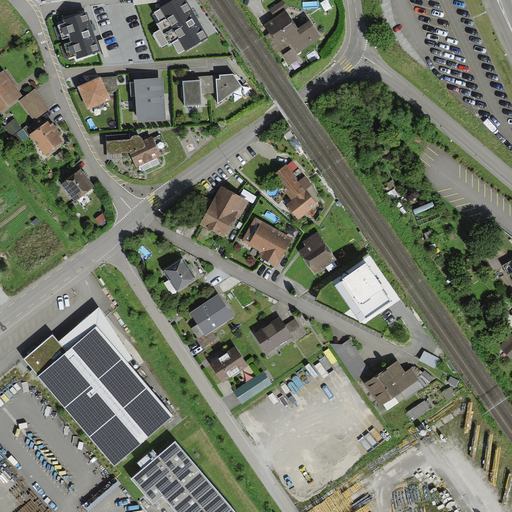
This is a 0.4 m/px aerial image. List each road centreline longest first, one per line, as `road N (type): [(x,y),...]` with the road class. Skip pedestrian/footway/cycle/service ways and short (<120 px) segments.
road 1 (residential): [(287,511),(106,241)]
road 2 (residential): [(142,211),(399,359),(421,350)]
road 3 (residential): [(16,0),(35,26),(92,162),(134,218)]
road 4 (unclassified): [(354,54),(511,181)]
road 5 (unclassified): [(142,211),(277,111)]
road 6 (unclassified): [(0,323),(106,241)]
